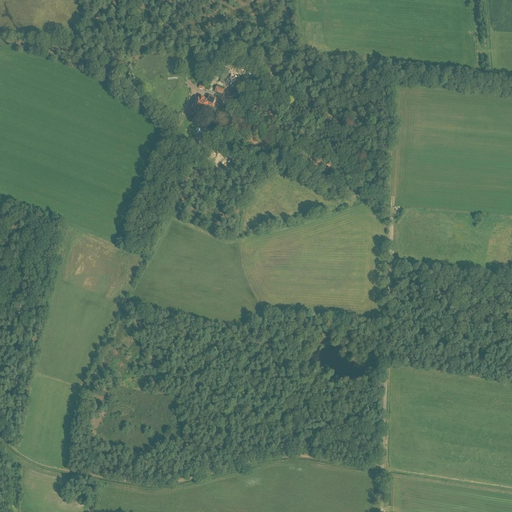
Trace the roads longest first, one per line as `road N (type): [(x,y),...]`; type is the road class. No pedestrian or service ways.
road 1 (unclassified): [(391,262),(390,213),(274,160),(202,145)]
road 2 (unclassified): [(382,511),(391,262)]
road 3 (unclassified): [(391,262),(511,279)]
